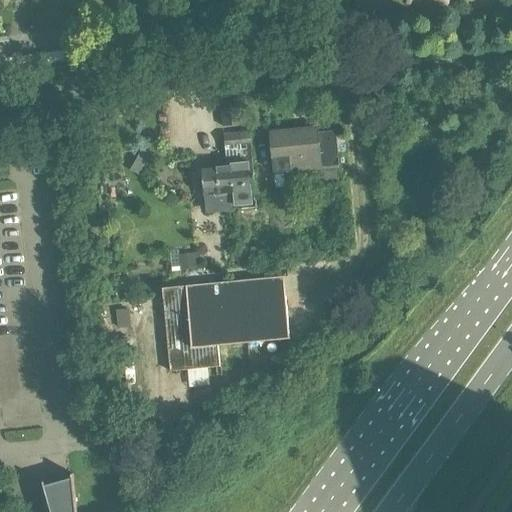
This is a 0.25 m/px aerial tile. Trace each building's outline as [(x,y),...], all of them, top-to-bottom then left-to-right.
[(358,0),(357,9),(387,14),(389,4),(398,6),(397,9),(447,18),(450,0),(358,0)] [(473,50),(476,29),(463,27),(461,48),(473,50)] [(221,103),(223,129),(244,127),(242,101),(221,103)] [(335,133),(271,138),(275,175),(338,170),(335,133)] [(257,199),(253,160),(251,134),(225,136),(228,168),(202,171),(205,197),(232,194),(233,211),(258,209),(257,199)] [(181,271),(199,269),(198,256),(179,258),(181,271)] [(285,278),(163,289),(171,373),(221,368),(219,347),(291,340),(285,278)] [(130,329),(130,311),(115,312),(116,329),(130,329)] [(45,483),(43,483),(51,511),(77,511),(74,475),(72,475),(73,479),(59,483),(46,487),(45,483)]
